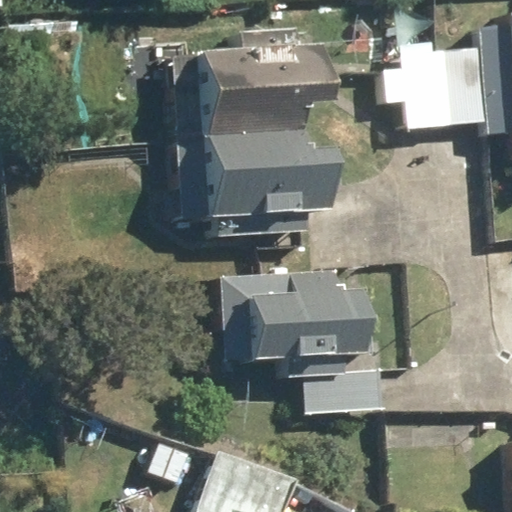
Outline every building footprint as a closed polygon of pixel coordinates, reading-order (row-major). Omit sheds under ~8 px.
[(511,15),(500,17),(509,157),(511,156),(511,15)] [(300,108),(297,51),(160,58),(164,137),(272,132),(271,109),(300,108)] [(473,124),(468,51),(390,56),(391,70),(373,71),(375,104),(393,103),(395,129),(473,124)] [(274,157),(273,137),(165,142),(169,221),(304,215),(301,156),(274,157)] [(344,327),(341,270),(204,278),(209,366),(364,357),(363,326),(344,327)] [(372,412),(370,368),(321,370),(323,414),(372,412)] [(166,486),(178,455),(146,443),(135,474),(166,486)] [(269,511),(281,480),(201,452),(179,511),(269,511)] [(511,511),(511,457),(498,458),(499,511),(511,511)]
